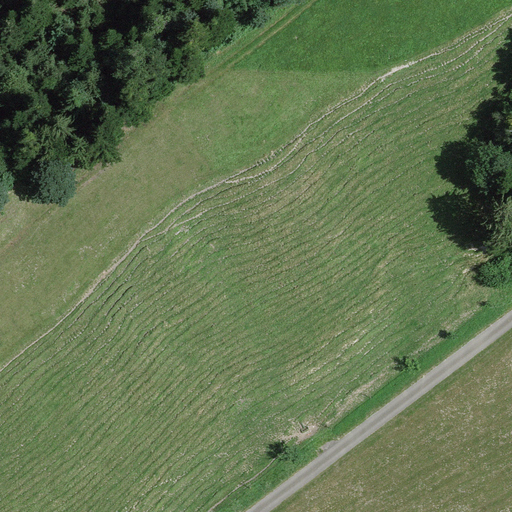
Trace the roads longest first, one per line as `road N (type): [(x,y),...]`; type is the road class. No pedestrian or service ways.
road 1 (track): [(0,261),(304,0)]
road 2 (track): [(511,322),(265,511)]
